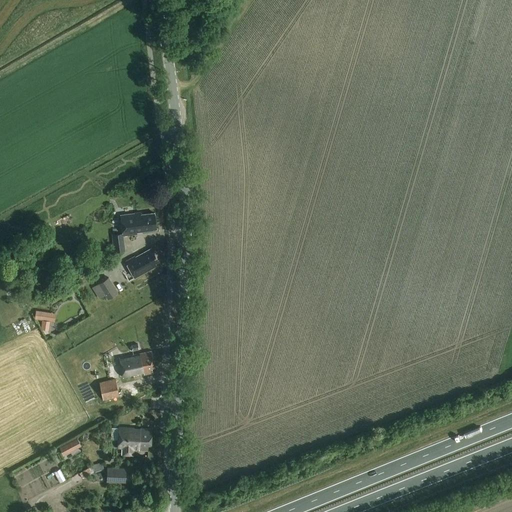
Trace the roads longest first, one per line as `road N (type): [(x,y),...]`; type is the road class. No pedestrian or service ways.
road 1 (tertiary): [(175,511),(186,194),(161,0)]
road 2 (trunk): [(511,421),(286,511)]
road 3 (trunk): [(345,511),(511,446)]
